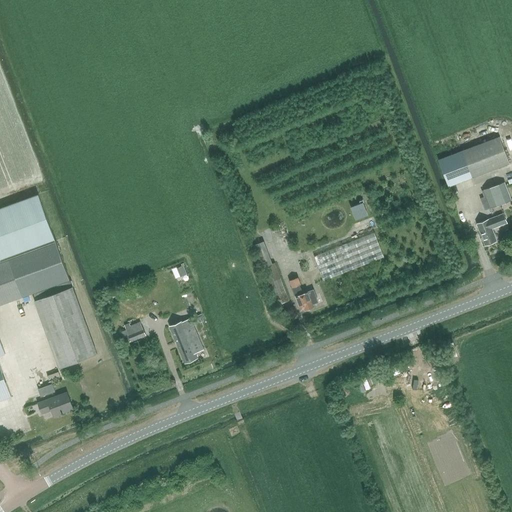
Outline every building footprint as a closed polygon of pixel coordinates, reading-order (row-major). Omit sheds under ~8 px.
[(448,185),(509,163),(500,136),(439,159),(448,185)] [(484,190),(482,191),(484,197),(486,196),(490,207),(511,199),(505,182),(494,186),(484,190)] [(0,304),(16,299),(69,279),(38,194),(0,208),(0,304)] [(485,246),(497,241),(492,229),(507,223),(503,213),(476,223),(485,246)] [(314,256),(323,280),(384,256),(374,233),(314,256)] [(289,299),(274,261),(261,266),(276,304),(289,299)] [(183,267),(177,269),(180,277),(187,274),(183,267)] [(298,277),(289,281),(292,287),(301,310),(305,308),(305,310),(313,307),(312,304),(317,302),(313,290),(303,294),(299,284),(301,284),(298,277)] [(72,279),(34,293),(36,299),(34,300),(59,368),(97,354),(73,286),(74,286),(72,279)] [(182,321),(170,326),(185,363),(197,358),(195,353),(204,349),(191,318),(183,321),(182,321)] [(129,323),(125,325),(128,333),(131,341),(146,335),(143,327),(140,322),(131,326),(129,323)] [(0,361),(0,399),(12,395),(0,361)] [(397,363),(385,367),(389,377),(401,372),(397,363)] [(372,374),(366,376),(370,385),(375,383),(372,374)] [(52,384),(38,389),(41,396),(55,391),(52,384)] [(64,412),(73,409),(67,393),(39,404),(42,413),(51,410),(54,418),(64,414),(64,412)] [(230,430),(232,437),(239,434),(236,427),(230,430)]
